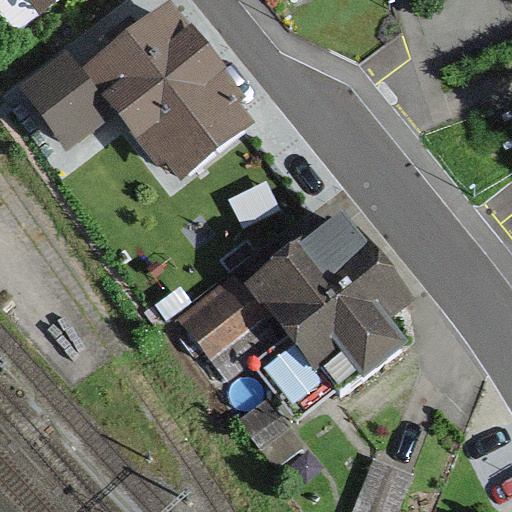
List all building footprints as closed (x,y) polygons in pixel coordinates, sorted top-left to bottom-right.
[(63,0),(17,0),(35,22),(63,0)] [(232,105),(166,22),(91,81),(157,164),(232,105)] [(101,122),(63,71),(27,97),(65,148),(101,122)] [(413,297),(347,221),(258,298),(240,276),(184,324),(216,360),(268,315),(350,409),(413,355),(384,322),(413,297)] [(395,511),(405,486),(373,474),(358,511),(395,511)]
